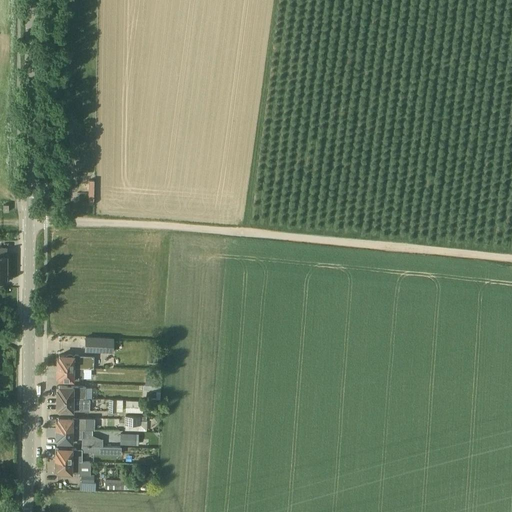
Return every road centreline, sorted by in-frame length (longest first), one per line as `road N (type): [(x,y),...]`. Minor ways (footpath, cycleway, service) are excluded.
road 1 (track): [(197,230),(511,261)]
road 2 (tertiary): [(27,511),(29,223)]
road 3 (tertiary): [(29,223),(30,0)]
road 4 (unclassified): [(197,230),(29,223)]
